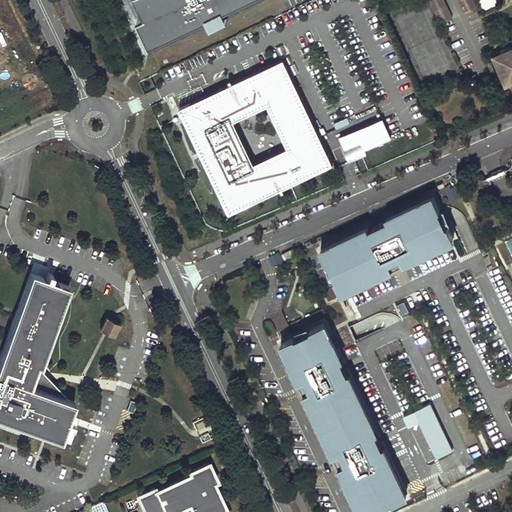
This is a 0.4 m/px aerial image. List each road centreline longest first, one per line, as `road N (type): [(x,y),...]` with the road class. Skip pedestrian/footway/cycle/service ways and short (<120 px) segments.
road 1 (tertiary): [(100,142),(273,511)]
road 2 (tertiary): [(178,280),(483,144)]
road 3 (tertiary): [(285,511),(178,280)]
road 4 (tertiary): [(178,280),(110,135)]
